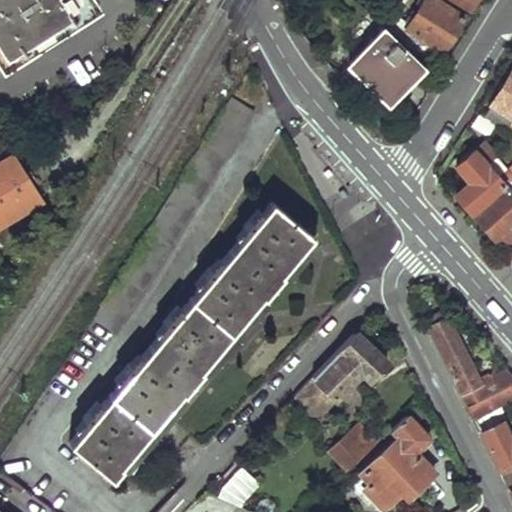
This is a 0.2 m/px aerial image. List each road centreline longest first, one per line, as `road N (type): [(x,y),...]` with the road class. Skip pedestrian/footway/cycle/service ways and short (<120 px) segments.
road 1 (residential): [(501,508),(395,300),(396,275),(429,230)]
road 2 (residential): [(247,0),(285,67),(388,185)]
road 3 (residential): [(388,185),(418,155),(511,6)]
road 4 (residential): [(429,230),(511,324)]
